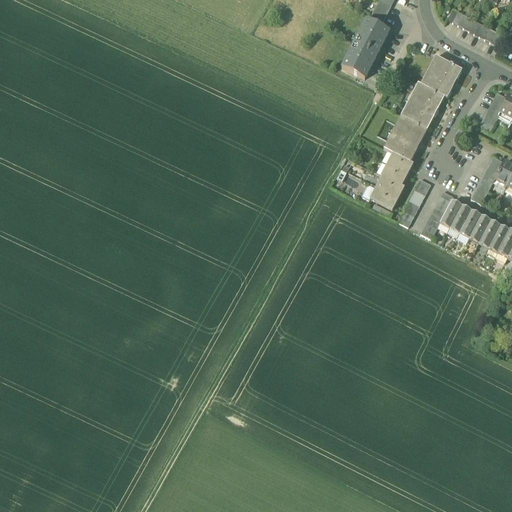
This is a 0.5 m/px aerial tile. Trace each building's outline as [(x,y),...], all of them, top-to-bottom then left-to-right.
[(395,0),(382,0),(381,3),(392,8),(395,0)] [(381,3),(380,2),(375,13),(386,19),(392,8),(381,3)] [(458,15),(453,12),(447,23),(452,26),(458,15)] [(386,19),(375,13),(369,24),(381,30),(386,19)] [(463,18),(458,15),(452,26),(457,29),(463,18)] [(463,18),(457,29),(463,32),(469,20),(463,18)] [(469,20),(463,32),(468,34),(474,23),(469,20)] [(369,24),(366,22),(354,46),(377,58),(389,34),(381,30),(369,24)] [(474,23),(468,34),(473,37),(479,26),(474,23)] [(479,26),(473,37),(479,40),(485,29),(479,26)] [(490,32),(485,29),(479,40),(484,43),(490,32)] [(495,34),(490,32),(484,43),(489,46),(495,34)] [(500,37),(495,34),(489,46),(495,48),(500,37)] [(506,40),(500,37),(495,48),(500,51),(506,40)] [(377,58),(354,46),(342,69),(366,81),(377,58)] [(461,73),(435,59),(420,88),(444,100),(446,101),(461,73)] [(420,88),(419,87),(403,120),(427,133),(444,100),(420,88)] [(507,102),(497,97),(494,102),(504,107),(507,102)] [(511,121),(511,100),(509,99),(507,102),(504,107),(502,113),(499,117),(511,124),(511,121)] [(504,107),(494,102),(491,107),(502,113),(504,107)] [(502,113),(491,107),(488,112),(499,118),(499,117),(502,113)] [(499,118),(488,112),(485,118),(496,123),(499,118)] [(496,123),(485,118),(483,123),(493,128),(496,123)] [(427,133),(403,120),(386,153),(392,156),(410,166),(427,133)] [(493,128),(483,123),(480,128),(490,134),(493,128)] [(410,166),(392,156),(386,167),(407,178),(413,167),(410,166)] [(503,166),(493,160),(490,165),(501,171),(503,166)] [(501,171),(490,165),(487,171),(498,176),(501,171)] [(511,178),(511,169),(504,165),(503,166),(501,171),(498,176),(495,181),(494,184),(506,190),(511,178)] [(407,178),(386,167),(380,178),(382,179),(401,189),(407,178)] [(498,176),(487,171),(484,176),(495,181),(498,176)] [(495,181),(484,176),(481,181),(492,187),(494,184),(495,181)] [(401,189),(382,179),(376,190),(398,202),(404,191),(401,189)] [(492,187),(481,181),(479,186),(489,192),(492,187)] [(430,188),(420,182),(417,188),(428,193),(430,188)] [(489,192),(479,186),(476,192),(486,197),(489,192)] [(428,193),(417,188),(414,193),(425,199),(428,193)] [(398,202),(376,190),(375,192),(370,189),(367,190),(362,200),(369,203),(370,202),(392,213),(398,202)] [(486,197),(476,192),(473,197),(484,202),(486,197)] [(425,199),(414,193),(411,198),(422,204),(425,199)] [(453,200),(443,194),(440,200),(450,205),(451,203),(453,200)] [(484,202),(473,197),(470,202),(481,208),(484,202)] [(422,204),(411,198),(409,204),(419,209),(422,204)] [(450,205),(440,200),(437,205),(448,210),(450,205)] [(442,221),(440,226),(450,231),(461,209),(451,203),(450,205),(448,210),(445,216),(442,221)] [(419,209),(409,204),(406,209),(416,214),(419,209)] [(448,210),(437,205),(434,210),(445,216),(448,210)] [(416,214),(406,209),(403,214),(414,220),(416,214)] [(461,209),(450,231),(459,236),(471,214),(461,209)] [(445,216),(434,210),(431,216),(442,221),(445,216)] [(414,220),(403,214),(400,219),(411,225),(414,220)] [(471,214),(459,236),(469,241),(480,219),(471,214)] [(442,221),(431,216),(429,221),(439,226),(440,226),(442,221)] [(411,225),(400,219),(397,225),(408,230),(411,225)] [(480,219),(469,241),(478,246),(490,224),(480,219)] [(439,226),(429,221),(426,226),(437,232),(439,226)] [(500,229),(490,224),(478,246),(488,251),(500,229)] [(437,232),(426,226),(423,231),(434,237),(437,232)] [(500,229),(488,251),(498,256),(509,234),(500,229)] [(434,237),(423,231),(420,237),(431,242),(434,237)] [(511,252),(511,235),(509,234),(498,256),(507,261),(511,252)]
